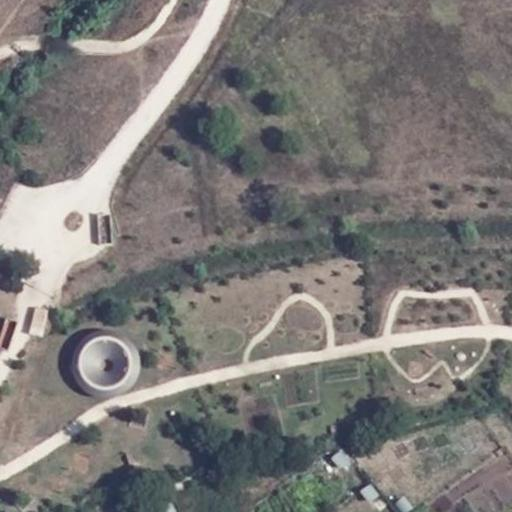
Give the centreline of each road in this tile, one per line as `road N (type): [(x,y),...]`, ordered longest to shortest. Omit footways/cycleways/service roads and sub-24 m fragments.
road 1 (track): [(82,191),(193,54),(219,0)]
road 2 (track): [(58,194),(46,224),(63,242),(82,242),(96,230),(99,212),(90,196),(65,190)]
road 3 (track): [(0,374),(63,242)]
